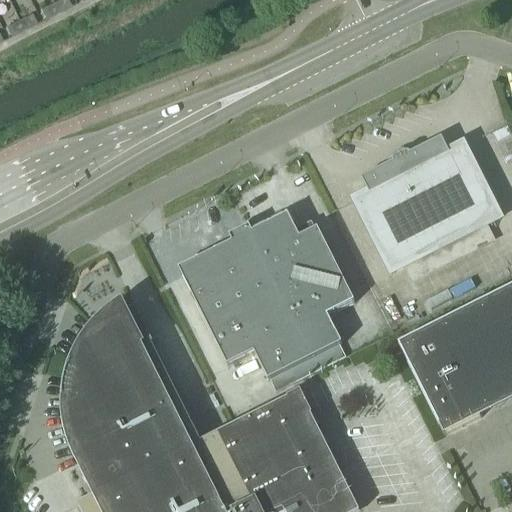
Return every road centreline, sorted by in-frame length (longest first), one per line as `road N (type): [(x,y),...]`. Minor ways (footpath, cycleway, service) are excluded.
road 1 (unclassified): [(511,59),(463,43),(72,241),(0,439)]
road 2 (unclassified): [(0,240),(166,146),(196,117)]
road 3 (unclassified): [(196,117),(155,125),(0,190)]
road 4 (unclassified): [(196,117),(370,34)]
road 5 (unknown): [(25,370),(26,437),(58,511)]
